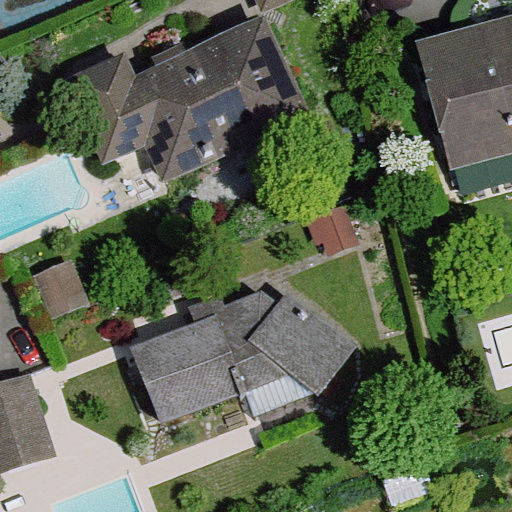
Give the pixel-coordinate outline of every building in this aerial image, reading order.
[(264,0),(268,9),(287,0),(264,0)] [(511,21),(416,47),(450,176),(511,159),(511,21)] [(127,71),(66,101),(107,184),(152,162),(174,205),(316,135),(269,40),(143,103),(127,71)] [(267,291),(134,348),(160,416),(283,370),(313,386),(346,347),(267,291)] [(0,477),(55,464),(34,375),(0,383),(0,477)]
